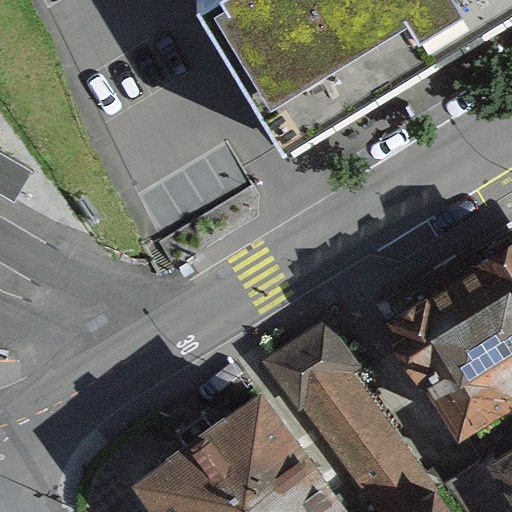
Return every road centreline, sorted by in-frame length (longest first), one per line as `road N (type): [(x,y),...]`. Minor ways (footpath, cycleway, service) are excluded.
road 1 (residential): [(0,441),(511,128)]
road 2 (unknown): [(301,255),(188,56),(168,0)]
